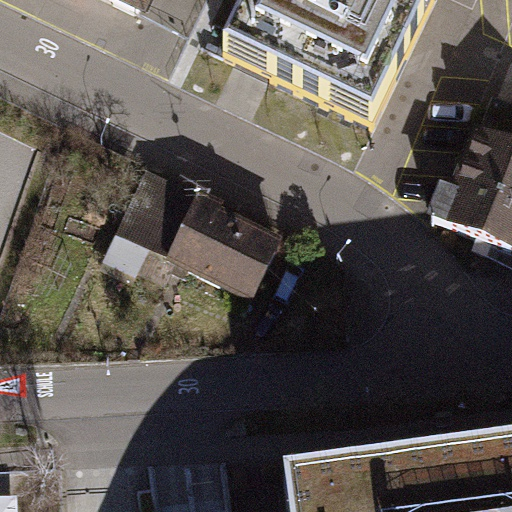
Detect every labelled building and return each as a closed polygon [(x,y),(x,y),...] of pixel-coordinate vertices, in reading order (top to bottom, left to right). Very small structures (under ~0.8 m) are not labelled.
[(97,0),(139,20),(148,0),(97,0)] [(253,0),(224,62),(298,98),(373,134),(437,0),(253,0)] [(511,111),(495,104),(480,144),(511,156),(511,111)] [(511,156),(480,144),(457,201),(443,196),(429,230),(511,263),(511,156)] [(149,177),(119,237),(190,272),(189,274),(252,305),(279,249),(217,219),(221,212),(149,177)] [(511,511),(511,456),(284,487),(287,511),(511,511)]
